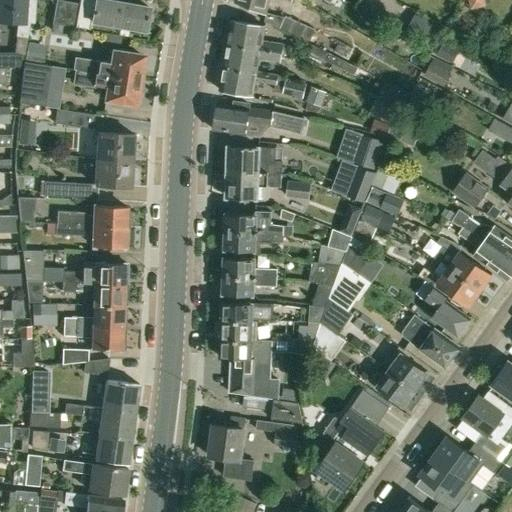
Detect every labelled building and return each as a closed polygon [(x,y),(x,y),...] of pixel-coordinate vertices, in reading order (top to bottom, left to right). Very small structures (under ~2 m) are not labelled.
[(15,53),(24,54),(30,22),(24,22),(25,0),(0,0),(0,20),(18,22),(15,53)] [(63,33),(64,25),(68,1),(61,0),(56,0),(51,31),(63,33)] [(119,0),(119,1),(111,0),(79,0),(79,3),(80,3),(76,27),(92,30),(118,34),(119,26),(145,30),(145,28),(148,28),(149,18),(147,18),(149,7),(133,4),(134,0),(119,0)] [(292,0),(234,0),(235,1),(236,2),(267,10),(267,9),(269,0),(287,0),(292,1),(292,0)] [(80,3),(79,3),(68,1),(64,25),(76,27),(80,3)] [(315,26),(286,13),(280,27),(308,40),(315,26)] [(415,13),(406,29),(430,42),(439,26),(415,13)] [(266,26),(251,23),(231,20),(227,43),(284,53),(286,43),(263,39),(266,26)] [(340,39),(334,48),(346,55),(352,45),(340,39)] [(44,44),(29,42),(28,52),(26,59),(37,61),(42,62),(44,45),(44,44)] [(436,53),(451,61),(457,49),(442,42),(436,53)] [(283,62),(284,53),(227,43),(224,65),(258,72),(260,58),(283,62)] [(306,57),(322,66),(325,60),(344,70),(347,63),(312,45),(306,57)] [(73,69),(77,69),(140,79),(144,55),(113,50),(111,62),(75,56),(73,69)] [(422,77),(441,88),(451,69),(432,58),(422,77)] [(51,66),(24,62),(23,67),(20,102),(45,106),(48,82),(51,66)] [(258,72),(224,65),(220,89),(239,92),(254,95),(256,81),(278,85),(276,92),(284,94),(302,98),(305,85),(287,80),(288,78),(281,76),(281,75),(258,72)] [(136,104),(140,79),(77,69),(75,82),(107,87),(105,99),(136,104)] [(423,113),(434,91),(419,83),(407,105),(408,105),(423,113)] [(321,106),(327,92),(320,89),(312,86),(309,92),(306,101),(315,104),(321,106)] [(214,129),(233,132),(245,134),(247,122),(271,126),(274,111),(249,107),(249,103),(235,101),(234,106),(217,103),(214,129)] [(10,107),(0,106),(0,114),(10,114),(10,107)] [(94,114),(62,109),(57,108),(55,122),(92,128),(94,114)] [(511,128),(505,125),(500,135),(511,141),(511,128)] [(34,144),(35,133),(21,131),(20,142),(34,144)] [(96,158),(133,160),(134,134),(97,132),(96,158)] [(384,140),(365,134),(355,162),(375,168),(384,140)] [(259,159),(259,146),(229,145),(228,171),(282,173),(283,160),(259,159)] [(511,166),(498,156),(495,159),(482,150),(474,162),(488,172),(491,169),(504,179),(501,184),(511,192),(511,197),(510,200),(511,201),(511,166)] [(0,166),(11,166),(11,158),(0,158),(0,166)] [(132,166),(133,160),(96,158),(95,183),(95,184),(99,184),(131,186),(131,182),(138,182),(138,169),(132,166)] [(363,203),(364,202),(370,184),(375,171),(355,164),(343,196),(363,203)] [(391,170),(380,165),(373,183),(384,188),(391,170)] [(282,173),(228,171),(227,197),(268,199),(269,186),(282,187),(282,173)] [(487,188),(466,173),(453,191),(475,206),(487,188)] [(44,181),(43,195),(75,197),(76,182),(44,181)] [(309,197),(310,183),(286,181),(285,195),(309,197)] [(384,200),(387,192),(372,185),(366,200),(381,207),(396,213),(399,206),(384,200)] [(16,196),(18,214),(19,221),(32,222),(32,211),(35,209),(36,197),(16,196)] [(381,210),(376,207),(364,202),(363,203),(357,220),(373,228),(381,210)] [(76,224),(129,226),(129,211),(126,211),(126,206),(94,204),(94,216),(88,216),(86,211),(58,210),(58,223),(76,224)] [(283,209),(281,217),(292,220),(295,214),(283,209)] [(481,225),(476,221),(460,210),(452,220),(464,226),(470,228),(511,259),(511,236),(496,224),(494,226),(481,225)] [(257,213),(246,213),(226,212),(226,216),(223,216),(223,227),(225,227),(225,230),(273,232),(283,235),(284,224),(257,223),(257,213)] [(18,214),(0,214),(0,223),(19,223),(19,221),(18,214)] [(366,244),(373,228),(357,220),(351,235),(366,244)] [(0,232),(20,232),(19,223),(0,223),(0,232)] [(76,224),(58,223),(56,223),(47,223),(46,233),(93,235),(93,245),(125,247),(125,242),(128,242),(129,226),(76,224)] [(511,273),(511,259),(470,228),(464,226),(459,233),(479,247),(473,255),(508,280),(511,273)] [(345,251),(348,245),(351,235),(331,227),(326,246),(345,251)] [(283,241),(283,235),(273,232),(225,230),(225,234),(223,234),(222,245),(225,245),(224,249),(256,250),(256,240),(283,241)] [(492,273),(476,262),(461,251),(459,246),(454,242),(441,236),(437,241),(443,245),(434,257),(449,268),(448,269),(480,290),(492,273)] [(345,251),(326,246),(319,244),(317,261),(340,265),(342,261),(345,251)] [(345,251),(342,261),(358,272),(360,273),(371,258),(348,245),(345,251)] [(27,280),(45,281),(46,251),(24,250),(27,280)] [(19,267),(19,254),(0,254),(0,269),(7,269),(19,269),(19,267)] [(255,267),(255,258),(224,257),(224,261),(222,260),(221,271),(224,271),(223,274),(278,276),(278,268),(255,267)] [(340,265),(317,261),(310,260),(307,280),(309,280),(320,282),(333,285),(340,265)] [(127,263),(95,262),(84,261),(83,273),(64,272),(64,281),(78,281),(123,283),(123,278),(127,278),(127,263)] [(333,285),(328,299),(348,312),(357,299),(358,300),(372,281),(360,273),(358,272),(342,261),(340,265),(333,285)] [(420,276),(426,280),(436,287),(438,284),(469,306),(480,290),(448,269),(441,279),(426,268),(420,276)] [(0,286),(21,286),(21,273),(0,273),(0,286)] [(277,285),(278,276),(223,274),(223,278),(221,278),(220,289),(223,289),(223,293),(254,294),(254,285),(277,285)] [(44,303),(45,281),(27,280),(29,302),(33,302),(44,303)] [(426,280),(416,293),(438,309),(432,317),(457,335),(470,317),(446,300),(448,296),(436,287),(426,280)] [(123,283),(78,281),(64,281),(63,292),(94,293),(94,302),(126,304),(126,289),(123,289),(123,283)] [(328,299),(333,285),(320,282),(313,305),(325,306),(328,299)] [(273,303),(242,302),(222,301),(222,305),(220,305),(219,315),(222,315),(222,319),(258,321),(272,321),(272,320),(279,320),(279,315),(272,315),(273,303)] [(59,303),(44,303),(33,302),(33,324),(59,325),(59,303)] [(319,322),(325,306),(313,305),(310,304),(309,321),(315,321),(319,323),(319,322)] [(63,325),(121,328),(122,322),(125,322),(125,308),(94,306),(93,317),(64,316),(63,325)] [(459,346),(415,314),(402,331),(403,337),(444,366),(444,367),(459,346)] [(257,339),(258,321),(222,319),(222,322),(219,321),(219,332),(221,332),(221,337),(257,339)] [(315,321),(309,321),(298,320),(297,339),(313,340),(319,323),(315,321)] [(310,346),(330,359),(344,339),(319,322),(319,323),(313,340),(310,346)] [(29,325),(20,325),(20,338),(30,338),(29,325)] [(121,334),(121,328),(63,325),(63,334),(92,335),(92,347),(124,348),(124,334),(121,334)] [(257,340),(257,339),(221,337),(221,342),(218,342),(218,352),(220,352),(220,356),(246,357),(245,361),(244,378),(240,378),(230,377),(230,392),(274,398),(277,399),(278,380),(269,379),(271,349),(272,349),(272,340),(257,340)] [(88,361),(88,360),(88,349),(62,348),(62,363),(85,361),(88,361)] [(427,371),(411,359),(396,349),(391,356),(396,359),(388,370),(417,390),(425,379),(423,377),(427,371)] [(14,354),(14,366),(33,366),(33,354),(14,354)] [(88,361),(85,361),(83,371),(107,375),(110,358),(88,360),(88,361)] [(511,364),(507,361),(491,384),(511,399),(511,364)] [(33,370),(32,411),(50,412),(51,370),(33,370)] [(410,400),(417,390),(388,370),(382,378),(377,374),(371,382),(403,405),(407,399),(410,400)] [(102,408),(135,413),(139,384),(106,379),(102,408)] [(363,390),(357,398),(382,416),(388,407),(363,390)] [(503,412),(494,406),(478,395),(462,417),(488,434),(499,442),(511,423),(511,422),(502,415),(504,413),(503,412)] [(274,398),(271,418),(302,423),(298,402),(277,399),(274,398)] [(84,405),(67,403),(66,413),(83,414),(84,405)] [(383,432),(384,431),(352,406),(342,419),(339,417),(335,417),(327,429),(345,442),(347,440),(367,454),(376,442),(381,443),(386,437),(383,432)] [(131,437),(135,413),(102,408),(98,433),(131,437)] [(61,413),(31,412),(30,425),(61,427),(61,413)] [(255,460),(240,458),(245,417),(232,415),(230,426),(214,424),(209,455),(228,458),(225,476),(253,479),(255,460)] [(273,445),(295,448),(298,426),(257,420),(256,428),(275,431),(273,445)] [(0,447),(10,449),(27,451),(28,428),(10,427),(10,424),(0,423),(0,447)] [(354,473),(363,461),(343,446),(345,442),(327,429),(324,432),(325,436),(318,447),(328,454),(317,468),(321,470),(315,478),(327,486),(332,478),(344,487),(345,485),(346,486),(350,486),(356,478),(354,474),(354,473)] [(49,451),(50,431),(35,430),(33,448),(49,451)] [(128,463),(131,437),(98,433),(95,458),(128,463)] [(448,436),(434,455),(481,490),(482,489),(470,480),(483,464),(494,472),(502,461),(475,442),(468,451),(448,436)] [(56,451),(58,438),(51,437),(49,450),(56,451)] [(25,468),(24,485),(40,486),(42,454),(27,452),(25,468)] [(481,490),(434,455),(420,474),(441,489),(434,498),(438,502),(452,511),(453,511),(473,484),(481,490)] [(89,489),(123,494),(127,468),(92,463),(92,464),(64,459),(62,469),(91,474),(89,489)] [(511,468),(507,465),(499,475),(511,484),(511,468)] [(15,472),(14,484),(24,485),(25,468),(19,468),(15,472)] [(39,488),(38,498),(55,501),(57,490),(39,488)] [(0,500),(14,502),(15,491),(0,489),(0,500)] [(120,511),(122,499),(65,491),(63,504),(87,507),(85,511),(120,511)] [(237,495),(231,510),(234,511),(252,511),(256,503),(237,495)] [(395,511),(452,511),(438,502),(431,511),(411,497),(406,504),(403,502),(395,511)] [(0,511),(11,511),(13,511),(14,502),(0,500),(0,511)] [(26,503),(25,511),(36,511),(37,505),(26,503)]
